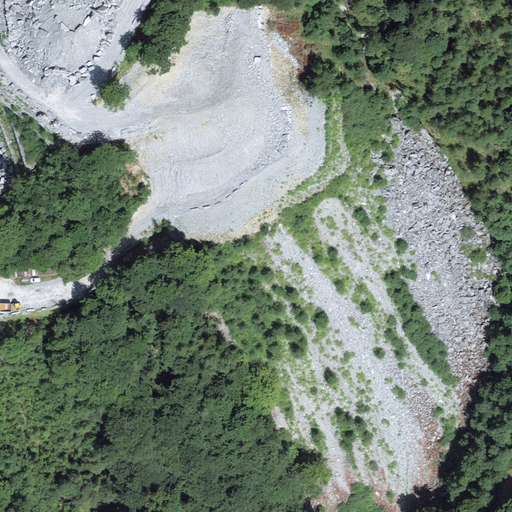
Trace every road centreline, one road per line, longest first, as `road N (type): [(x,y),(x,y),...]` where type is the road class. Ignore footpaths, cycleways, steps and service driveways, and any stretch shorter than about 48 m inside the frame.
road 1 (track): [(0,294),(71,288),(241,202),(328,170),(338,140),(320,120),(284,117),(222,139)]
road 2 (track): [(0,48),(50,95),(80,93),(114,48),(134,0)]
